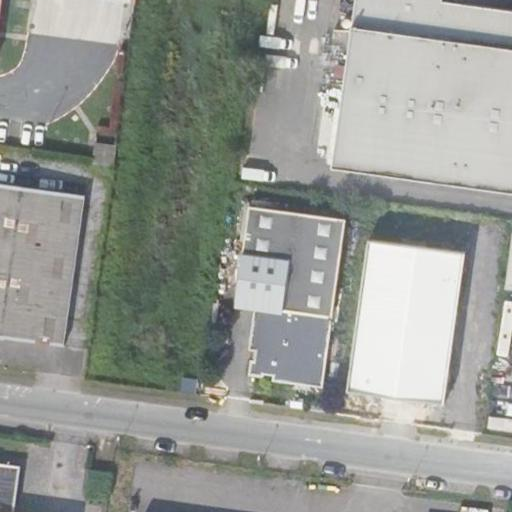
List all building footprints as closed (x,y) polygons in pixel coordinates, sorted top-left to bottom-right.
[(511,195),(511,12),(460,5),(460,0),(425,0),(425,1),(420,0),(369,0),(347,174),(511,195)] [(124,163),(127,143),(106,139),(103,160),(124,163)] [(95,192),(0,178),(0,329),(75,339),(95,192)] [(356,223),(258,211),(251,256),(299,261),(291,312),(248,307),(241,351),(246,352),(240,380),(270,384),(270,390),(330,398),(356,223)] [(415,282),(470,286),(475,216),(419,212),(415,282)] [(16,511),(24,468),(0,463),(0,511),(16,511)] [(115,471),(98,469),(94,495),(111,498),(115,471)]
